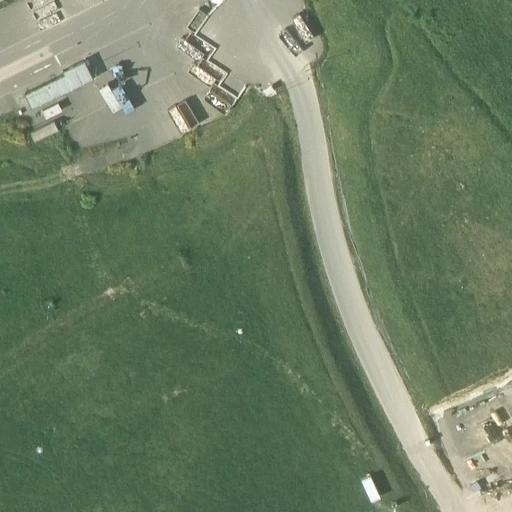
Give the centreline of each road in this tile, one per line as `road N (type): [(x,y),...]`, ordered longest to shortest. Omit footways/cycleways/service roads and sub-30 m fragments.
road 1 (track): [(251,0),(297,84),(337,281),(455,511)]
road 2 (track): [(130,0),(93,35),(0,81)]
